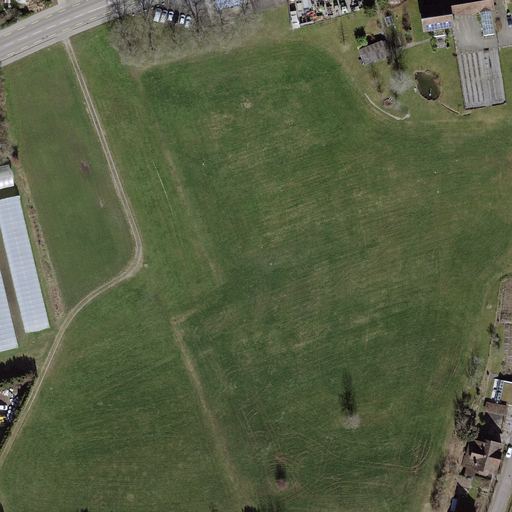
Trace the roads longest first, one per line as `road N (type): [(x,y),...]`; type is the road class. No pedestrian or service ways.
road 1 (track): [(61,22),(139,257),(71,315),(0,468)]
road 2 (primary): [(115,0),(0,48)]
